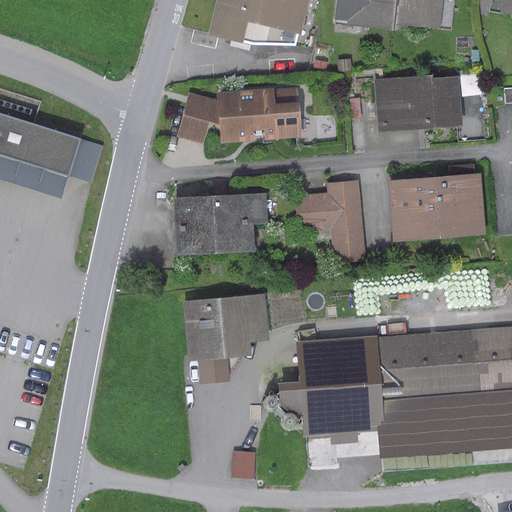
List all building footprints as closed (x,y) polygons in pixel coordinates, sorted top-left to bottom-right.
[(212,0),(203,35),(248,44),(292,46),(311,49),(320,0),(212,0)] [(334,0),(332,24),(387,30),(390,0),(334,0)] [(390,0),(387,30),(396,32),(397,25),(449,31),(452,0),(390,0)] [(511,0),(488,0),(486,12),(511,16),(511,0)] [(429,75),(372,79),(376,132),(460,126),(456,76),(429,78),(429,75)] [(511,87),(501,88),(502,103),(511,102),(511,87)] [(271,88),(213,92),(217,144),(299,138),(296,88),(271,90),(271,88)] [(212,99),(186,92),(174,136),(200,143),(212,99)] [(88,182),(100,144),(0,113),(0,154),(71,176),(88,182)] [(0,154),(0,178),(63,199),(71,176),(0,154)] [(478,173),(386,181),(391,242),(483,234),(478,173)] [(326,193),(294,196),(297,233),(328,230),(331,264),(364,261),(357,181),(325,184),(326,193)] [(263,193),(170,198),(173,255),(253,251),(252,225),(265,224),(263,193)] [(263,294),(179,300),(184,363),(194,362),(196,385),(227,382),(226,375),(240,357),(247,357),(246,342),(267,340),(263,294)] [(511,325),(294,342),(301,436),(333,434),(334,444),(351,443),(350,432),(375,431),(377,458),(511,447),(511,325)] [(273,396),(271,394),(268,392),(265,392),(262,393),(259,395),(257,397),(256,400),(256,403),(257,406),(259,409),(262,411),(265,411),(268,411),(271,410),(273,407),(275,405),(275,402),(274,399),(273,396)] [(294,395),(291,393),(289,392),(285,392),(282,392),(280,394),(278,397),(277,400),(277,403),(278,406),(280,408),(283,410),(286,411),(289,410),(292,409),(294,407),(295,404),(296,401),(295,398),(294,395)] [(294,415),(292,413),(289,412),(286,411),(283,412),(280,414),(278,416),(277,419),(277,423),(278,426),(280,428),(283,430),(286,430),(289,430),(292,429),(294,427),(296,424),(296,421),(296,418),(294,415)] [(253,452),(231,451),(229,478),(252,479),(253,452)]
